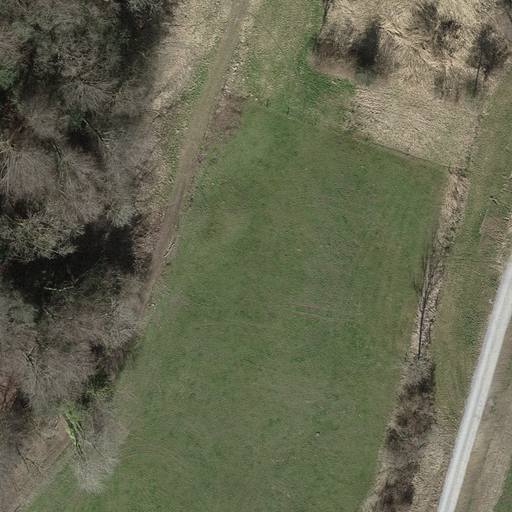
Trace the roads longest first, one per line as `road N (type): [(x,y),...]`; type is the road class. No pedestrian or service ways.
road 1 (track): [(4,511),(112,367),(240,0)]
road 2 (track): [(511,279),(444,511)]
